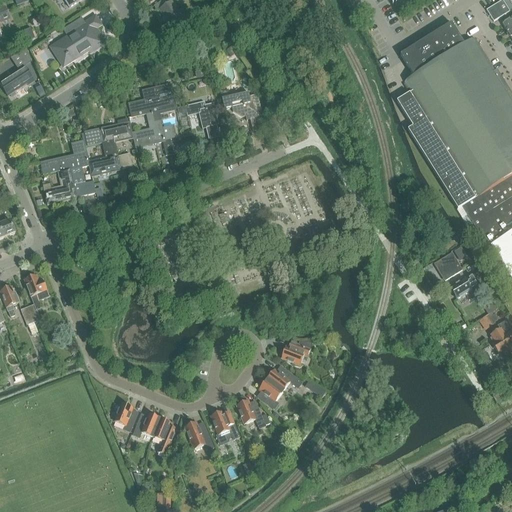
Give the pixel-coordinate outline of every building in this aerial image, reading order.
[(64,0),(69,8),(70,8),(81,0),(64,0)] [(164,0),(155,6),(158,11),(160,10),(174,32),(187,24),(172,2),(168,5),(164,0)] [(503,1),(498,4),(486,11),(494,22),(509,12),(511,17),(511,0),(504,0),(503,1)] [(146,5),(140,8),(143,13),(148,10),(146,5)] [(6,8),(0,10),(0,41),(2,40),(0,37),(1,37),(2,35),(0,30),(0,20),(1,22),(10,18),(6,8)] [(72,39),(54,49),(61,59),(61,60),(66,56),(71,64),(95,48),(97,51),(106,45),(96,29),(101,26),(96,17),(85,23),(84,22),(82,19),(65,29),(72,39)] [(511,18),(502,25),(511,39),(511,18)] [(451,24),(400,56),(414,77),(464,45),(451,24)] [(31,29),(24,31),(25,33),(28,42),(33,40),(35,39),(31,29)] [(511,94),(497,71),(495,72),(474,39),(464,45),(414,77),(404,83),(410,94),(397,102),(413,128),(408,131),(458,210),(462,208),(487,248),(490,246),(511,280),(511,94)] [(233,47),(227,52),(231,57),(237,53),(233,47)] [(19,71),(0,83),(8,96),(9,95),(16,91),(27,83),(28,85),(34,81),(25,67),(19,71)] [(208,71),(197,73),(199,79),(209,77),(208,71)] [(145,102),(129,106),(132,118),(149,114),(159,112),(159,114),(176,110),(173,96),(171,85),(143,92),(145,102)] [(41,86),(36,89),(40,98),(46,96),(41,86)] [(225,111),(232,109),(233,113),(242,118),(246,117),(246,121),(250,120),(253,132),(264,129),(261,117),(263,117),(258,96),(249,98),(249,94),(222,100),(225,111)] [(204,103),(181,109),(182,115),(187,114),(188,118),(189,118),(189,117),(199,115),(199,116),(202,116),(204,124),(201,125),(203,130),(206,129),(209,141),(220,138),(217,126),(219,126),(214,105),(205,106),(204,103)] [(153,131),(134,135),(134,137),(136,147),(163,141),(163,145),(166,156),(174,154),(170,139),(171,139),(168,127),(162,129),(159,114),(159,112),(149,114),(153,131)] [(119,127),(85,134),(85,135),(87,146),(102,143),(104,142),(115,140),(115,141),(134,137),(134,135),(133,135),(130,124),(129,124),(128,120),(118,123),(119,127)] [(174,126),(168,127),(171,139),(176,138),(174,126)] [(105,159),(89,162),(89,163),(90,167),(92,176),(121,170),(127,169),(124,156),(119,157),(115,141),(115,140),(104,142),(102,143),(105,159)] [(76,156),(42,164),(44,174),(58,171),(70,168),(74,185),(79,184),(82,197),(96,194),(94,182),(86,184),(82,168),(90,167),(89,163),(89,162),(87,154),(86,154),(83,143),(74,145),(76,156)] [(130,154),(124,156),(127,169),(133,167),(130,154)] [(32,166),(24,168),(26,175),(33,173),(32,166)] [(51,185),(43,187),(47,205),(77,198),(82,197),(79,184),(74,185),(70,168),(58,171),(62,187),(52,189),(51,185)] [(10,221),(0,225),(0,227),(5,238),(13,234),(16,234),(12,224),(10,221)] [(352,236),(341,240),(344,248),(355,244),(352,236)] [(455,252),(460,260),(467,256),(462,248),(455,252)] [(282,258),(283,258),(284,261),(284,262),(285,262),(286,265),(285,266),(286,266),(287,268),(289,267),(290,266),(292,265),(293,266),(293,265),(295,264),(295,263),(295,262),(294,262),(293,258),(294,258),(293,258),(291,254),(292,254),(291,254),(290,250),(290,249),(290,250),(289,249),(288,249),(289,250),(282,253),(281,252),(281,253),(280,254),(281,254),(283,257),(282,258)] [(453,254),(435,265),(445,281),(463,271),(453,254)] [(450,289),(453,293),(454,294),(453,294),(454,294),(454,296),(455,297),(456,298),(457,300),(472,291),(474,294),(479,291),(480,290),(471,275),(459,283),(459,284),(451,289),(450,289)] [(27,309),(33,323),(34,323),(41,320),(37,312),(42,310),(39,302),(50,297),(43,281),(39,283),(37,277),(29,280),(30,282),(26,284),(34,304),(35,306),(27,309)] [(1,294),(11,318),(16,316),(12,307),(19,304),(15,294),(14,294),(12,288),(11,289),(11,288),(10,287),(6,289),(5,290),(6,291),(4,291),(4,293),(1,294)] [(28,325),(33,323),(27,309),(21,311),(27,326),(28,325)] [(489,318),(481,323),(486,330),(494,324),(489,318)] [(511,329),(510,326),(507,322),(499,327),(501,331),(491,337),(495,343),(493,345),(499,354),(503,352),(508,358),(511,355),(511,329)] [(33,323),(28,325),(32,335),(38,333),(34,323),(33,323)] [(464,323),(459,326),(462,331),(467,328),(464,323)] [(282,353),(281,357),(282,358),(281,360),(300,367),(305,356),(308,357),(311,351),(310,350),(299,346),(291,343),(289,349),(286,348),(284,353),(282,353)] [(270,377),(267,381),(283,393),(290,384),(298,390),(302,384),(281,368),(277,373),(275,371),(274,372),(272,372),(270,375),(270,377)] [(267,381),(264,385),(262,385),(260,388),(260,390),(259,391),(262,393),(258,398),(275,410),(279,405),(276,403),(283,393),(267,381)] [(305,388),(315,394),(319,389),(308,382),(305,388)] [(266,428),(265,426),(269,424),(266,415),(262,417),(255,403),(250,405),(249,402),(244,404),(242,404),(239,405),(238,407),(237,407),(244,426),(256,421),(260,430),(266,428)] [(122,404),(114,423),(126,428),(124,431),(131,434),(138,414),(133,412),(134,409),(129,407),(128,405),(125,404),(123,405),(122,404)] [(220,447),(229,443),(232,436),(234,441),(240,438),(230,413),(224,416),(223,413),(218,415),(216,414),(213,416),(212,417),(211,418),(219,436),(216,438),(220,447)] [(153,439),(161,420),(156,418),(155,416),(152,415),(150,416),(149,415),(148,418),(142,416),(134,436),(140,439),(142,434),(153,439)] [(166,457),(169,449),(177,430),(171,428),(172,425),(171,424),(170,423),(167,421),(165,422),(161,420),(153,439),(164,443),(160,454),(166,457)] [(185,429),(194,451),(206,446),(208,452),(214,449),(204,424),(198,427),(197,424),(192,426),(190,425),(187,427),(186,428),(185,429)] [(298,429),(292,433),(296,439),(302,435),(298,429)] [(252,463),(247,465),(250,473),(255,471),(252,463)] [(142,476),(134,474),(138,486),(140,486),(142,476)] [(158,494),(157,511),(170,511),(171,495),(163,494),(158,494)]
